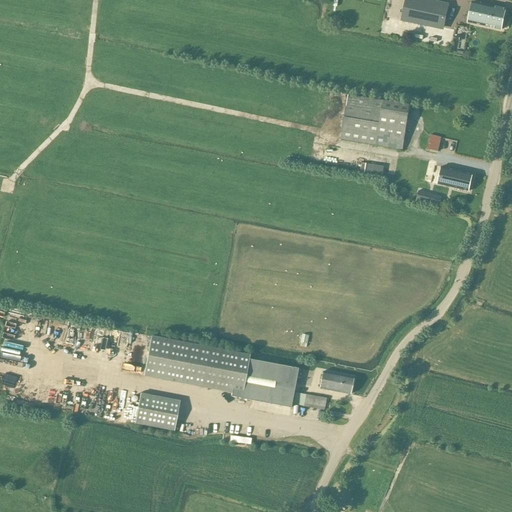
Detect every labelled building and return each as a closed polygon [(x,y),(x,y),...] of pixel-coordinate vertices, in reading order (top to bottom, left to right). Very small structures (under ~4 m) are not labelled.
[(444,30),(449,4),(429,0),(405,0),(401,21),(444,30)] [(468,21),(502,28),(506,8),(472,1),(468,21)] [(348,95),(340,140),(403,150),(410,105),(348,95)] [(430,135),(427,149),(438,152),(441,138),(430,135)] [(442,167),(438,184),(469,192),(473,174),(442,167)] [(438,209),(441,197),(419,190),(415,202),(438,209)] [(297,369),(249,360),(250,355),(151,336),(143,377),(231,393),(231,397),(290,408),(297,369)] [(350,394),(353,378),(322,372),(319,388),(350,394)] [(135,424),(175,431),(180,400),(140,393),(135,424)] [(324,410),(326,398),(295,393),(293,405),(324,410)]
